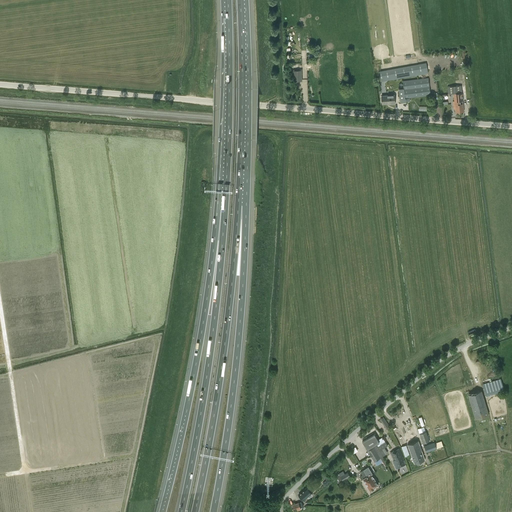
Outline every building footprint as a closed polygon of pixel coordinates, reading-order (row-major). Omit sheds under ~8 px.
[(426,63),(379,71),(380,82),(428,73),(426,63)] [(301,70),(293,70),(293,81),(301,81),(301,70)] [(404,88),(399,89),(400,102),(410,101),(410,98),(431,95),(428,78),(403,81),(404,88)] [(442,95),(448,94),(454,93),(454,101),(453,101),(454,109),(455,108),(455,112),(464,111),(461,85),(447,87),(448,89),(441,89),(442,95)] [(394,95),(381,96),(382,104),(387,104),(395,104),(394,95)] [(501,379),(496,381),(496,380),(483,384),(486,395),(500,392),(500,391),(504,390),(503,386),(501,379)] [(468,395),(475,418),(488,414),(481,391),(468,395)] [(386,429),(390,428),(385,416),(381,418),(386,429)] [(405,457),(411,455),(414,463),(425,459),(413,425),(402,429),(408,444),(401,447),(405,457)] [(424,427),(418,429),(419,433),(423,443),(429,441),(426,431),(424,427)] [(374,434),(362,441),(367,450),(368,449),(369,450),(368,450),(370,454),(374,461),(380,458),(382,462),(385,460),(383,456),(377,446),(378,446),(377,445),(376,445),(376,444),(379,442),(374,434)] [(428,444),(424,446),(426,452),(437,449),(437,448),(443,446),(441,441),(435,443),(434,442),(428,444)] [(405,464),(405,463),(406,463),(399,449),(391,453),(393,460),(392,461),(396,468),(405,464)] [(371,484),(373,488),(378,485),(371,474),(367,468),(364,470),(366,473),(365,473),(369,481),(370,480),(371,483),(371,484)] [(369,490),(373,488),(371,484),(371,483),(370,480),(369,481),(365,473),(366,473),(364,470),(360,471),(362,475),(360,477),(362,480),(363,479),(369,490)] [(339,475),(335,478),(339,485),(344,482),(343,481),(350,476),(348,472),(345,474),(343,471),(338,474),(339,475)] [(307,487),(299,495),(303,500),(312,493),(307,487)]
